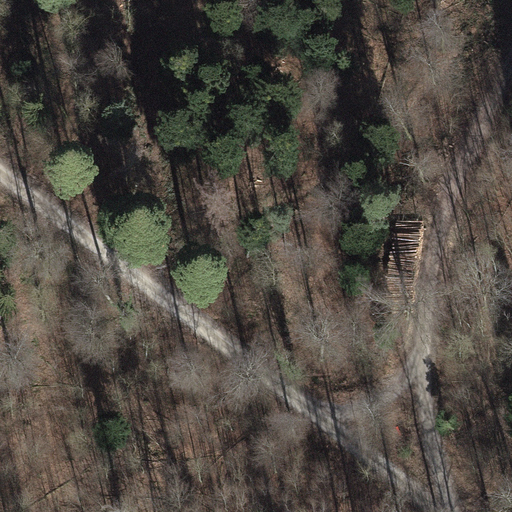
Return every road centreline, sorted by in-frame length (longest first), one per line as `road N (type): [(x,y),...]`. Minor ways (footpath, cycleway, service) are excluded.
road 1 (track): [(447,511),(0,172)]
road 2 (track): [(451,511),(420,373),(429,275),(449,199),(511,70)]
